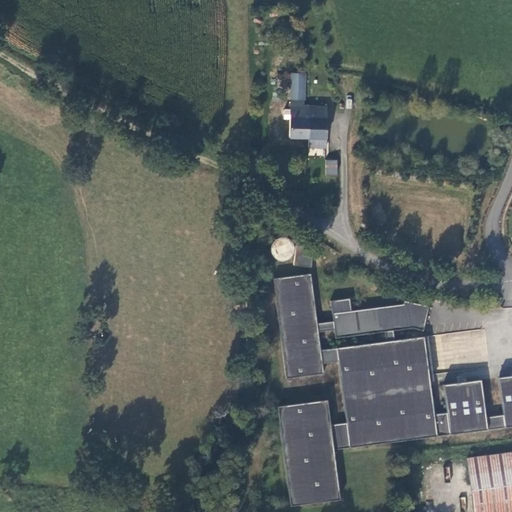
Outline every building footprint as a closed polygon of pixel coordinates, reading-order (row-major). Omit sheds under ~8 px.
[(304,74),(291,74),(290,99),(304,100),(304,74)] [(289,138),(308,138),(309,106),(303,106),(304,100),(290,99),(289,138)] [(326,106),(309,106),(308,138),(326,138),(326,134),(326,121),(326,106)] [(326,175),(337,175),(336,159),(326,159),(326,175)] [(289,240),(284,237),(278,237),(273,240),(270,245),(269,251),(272,256),(277,260),(282,260),(285,260),(290,256),(292,251),(292,245),(289,240)] [(293,265),(311,267),(313,247),(296,245),(293,265)] [(503,415),(486,417),(481,380),(443,385),(446,412),(434,414),(424,337),(394,340),(393,331),(412,328),(423,331),(428,306),(403,300),(403,303),(351,310),(349,298),(330,300),(333,321),(317,323),(310,273),(272,278),(285,378),(323,374),(322,364),(338,362),(346,423),(330,425),(326,400),(276,406),(289,506),(340,500),(333,450),(511,426),(511,375),(498,378),(503,415)] [(511,511),(511,452),(466,458),(473,511),(511,511)]
